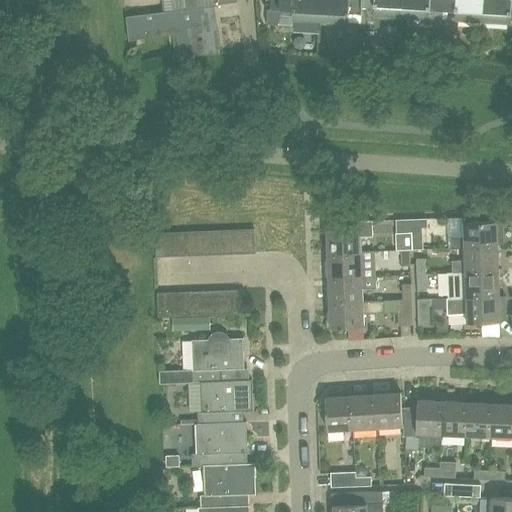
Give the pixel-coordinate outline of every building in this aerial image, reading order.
[(214,6),(213,0),(172,0),(174,10),(174,11),(214,6)] [(321,22),(321,0),(271,0),(271,9),(280,10),(279,24),(293,25),(294,20),(321,22)] [(362,0),(321,0),(321,22),(349,23),(349,14),(362,15),(362,0)] [(402,17),(403,0),(362,0),(362,15),(362,21),(374,22),(374,16),(402,17)] [(443,10),(443,0),(403,0),(402,17),(430,19),(430,24),(443,24),(443,10)] [(483,22),(484,0),(443,0),(443,10),(456,11),(455,20),(483,22)] [(511,0),(484,0),(483,22),(511,24),(511,14),(511,0)] [(174,11),(174,10),(127,16),(130,40),(177,34),(180,58),(220,53),(214,6),(174,11)] [(278,22),(279,11),(268,10),(268,17),(272,21),(278,22)] [(397,233),(413,232),(412,219),(397,220),(397,233)] [(428,228),(428,219),(412,219),(413,228),(425,228),(428,228)] [(360,226),(328,228),(329,253),(362,252),(361,237),(373,236),(373,221),(359,221),(360,226)] [(503,222),(497,222),(497,221),(464,222),(464,236),(452,236),(452,249),(465,248),(498,247),(498,238),(504,238),(503,222)] [(235,230),(236,254),(247,253),(246,229),(235,230)] [(255,229),(246,229),(247,253),(256,253),(255,229)] [(202,255),(213,255),(212,230),(201,231),(202,255)] [(213,255),(224,254),(224,230),(212,230),(213,255)] [(224,254),(236,254),(235,230),(224,230),(224,254)] [(180,256),(191,255),(190,231),(179,232),(180,256)] [(191,255),(202,255),(201,231),(190,231),(191,255)] [(157,257),(168,256),(168,232),(156,232),(157,257)] [(168,256),(180,256),(179,232),(168,232),(168,256)] [(397,233),(395,233),(396,250),(401,250),(410,250),(413,249),(413,232),(397,233)] [(453,273),(499,271),(498,247),(465,248),(466,260),(452,261),(453,273)] [(410,250),(401,250),(402,266),(411,265),(410,250)] [(330,278),(363,276),(362,252),(329,253),(330,278)] [(417,259),(417,275),(427,274),(426,259),(417,259)] [(449,298),(500,296),(499,271),(453,273),(448,273),(449,298)] [(427,290),(427,274),(417,275),(418,290),(427,290)] [(363,301),(363,288),(377,288),(377,276),(363,276),(330,278),(331,303),(363,301)] [(398,300),(412,299),(412,284),(403,284),(403,300),(398,300)] [(216,315),(227,314),(226,290),(215,291),(216,315)] [(226,290),(227,314),(239,314),(238,290),(226,290)] [(181,316),(193,316),(192,291),(180,292),(181,316)] [(193,316),(204,315),(203,291),(192,291),(193,316)] [(204,315),(216,315),(215,291),(203,291),(204,315)] [(159,317),(170,317),(169,292),(158,293),(159,317)] [(170,317),(181,316),(180,292),(169,292),(170,317)] [(447,316),(468,315),(468,323),(501,321),(501,313),(507,312),(506,296),(500,296),(449,298),(446,298),(447,316)] [(412,299),(398,300),(399,325),(413,325),(412,299)] [(431,299),(418,299),(419,325),(432,324),(431,299)] [(364,327),(364,313),(386,312),(385,300),(363,301),(331,303),(331,328),(364,327)] [(244,338),(229,338),(228,337),(228,336),(226,335),(225,334),(224,333),(222,332),(220,332),(219,332),(217,332),(216,333),(215,333),(214,334),(213,335),(212,336),(211,338),(210,339),(192,340),(194,370),(164,371),(160,375),(160,383),(189,382),(252,380),(252,379),(245,380),(244,338)] [(195,424),(247,422),(246,411),(253,410),(252,380),(189,382),(189,383),(201,382),(202,411),(198,411),(198,423),(195,423),(195,424)] [(417,433),(418,407),(402,408),(401,392),(376,394),(378,427),(404,425),(404,437),(417,436),(417,433)] [(353,429),(378,427),(376,394),(351,396),(353,429)] [(343,429),(353,429),(351,396),(326,397),(328,430),(329,430),(329,440),(344,439),(343,429)] [(442,434),(444,401),(419,400),(418,407),(417,433),(442,434)] [(467,435),(469,402),(444,401),(442,434),(467,435)] [(492,436),(494,403),(469,402),(467,435),(492,436)] [(511,437),(511,404),(494,403),(492,436),(511,437)] [(193,466),(255,464),(255,463),(248,463),(247,422),(195,424),(196,453),(192,454),(193,466)] [(407,438),(406,449),(418,450),(419,439),(407,438)] [(166,456),(167,467),(180,466),(179,455),(166,456)] [(441,463),(441,469),(440,477),(456,478),(457,464),(441,463)] [(198,508),(250,506),(249,494),(256,494),(255,464),(193,466),(204,466),(205,495),(201,495),(201,507),(198,507),(198,508)] [(357,477),(367,476),(367,470),(363,466),(356,467),(357,477)] [(440,477),(441,469),(425,468),(424,476),(440,477)] [(490,479),(490,471),(474,471),(474,479),(490,479)] [(490,471),(490,479),(506,480),(506,472),(490,471)] [(356,477),(356,472),(331,473),(332,487),(357,486),(356,477)] [(356,477),(357,486),(372,486),(372,477),(356,477)] [(445,483),(445,495),(481,497),(481,485),(445,483)] [(334,511),(383,511),(383,491),(347,493),(347,505),(334,505),(334,511)] [(491,511),(511,511),(511,498),(492,497),(491,511)]
